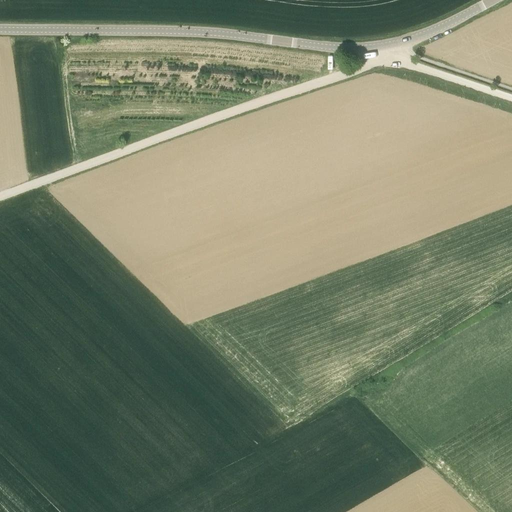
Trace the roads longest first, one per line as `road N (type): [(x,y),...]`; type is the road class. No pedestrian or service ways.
road 1 (track): [(0,197),(371,59)]
road 2 (tertiary): [(385,45),(0,29)]
road 3 (track): [(399,57),(511,97)]
